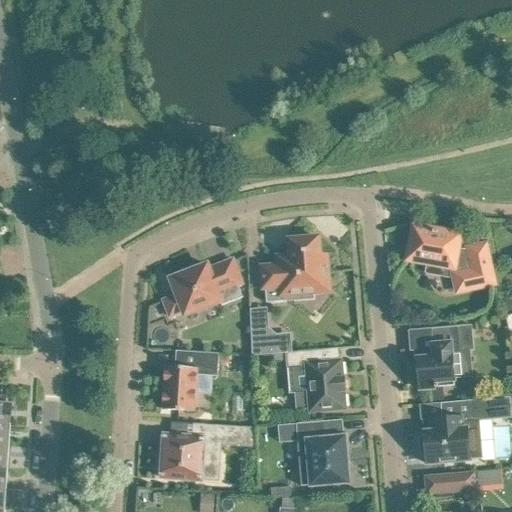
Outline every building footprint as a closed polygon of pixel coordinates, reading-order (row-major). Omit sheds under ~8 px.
[(415,228),(409,260),(429,263),(454,268),(456,276),(459,290),(478,286),(493,282),(490,266),(485,246),(469,249),(470,250),(458,248),(460,236),(456,235),(456,230),(440,227),(439,232),(415,228)] [(320,256),(319,238),(290,240),(291,256),(279,257),(279,266),(263,267),(264,288),(265,288),(267,303),(314,299),(313,293),(329,291),(327,256),(320,256)] [(178,295),(164,301),(170,317),(184,312),(185,316),(201,309),(221,302),(222,306),(243,298),(238,286),(242,284),(233,260),(209,269),(208,265),(206,261),(193,266),(177,272),(179,276),(171,279),(178,295)] [(452,353),(460,352),(475,351),(473,325),(432,329),(433,349),(417,351),(420,389),(455,386),(453,356),(452,356),(452,353)] [(253,356),(274,354),(293,352),(291,333),(276,334),(269,328),(251,329),(253,356)] [(322,362),(321,350),(293,352),(274,354),(274,362),(288,361),(288,367),(306,365),(308,391),(296,393),(298,409),(310,408),(310,412),(346,409),(344,392),(347,392),(346,377),(343,378),(342,360),(322,362)] [(166,366),(163,410),(183,411),(195,412),(197,379),(197,375),(218,376),(218,374),(219,362),(229,363),(230,354),(220,354),(176,351),(176,352),(181,353),(180,367),(166,366)] [(443,388),(432,390),(433,403),(444,402),(443,388)] [(457,393),(448,394),(449,403),(458,402),(457,393)] [(0,425),(8,426),(9,404),(5,403),(5,396),(0,395),(0,425)] [(432,420),(432,431),(424,432),(425,438),(420,438),(421,455),(426,455),(427,464),(471,460),(471,459),(483,458),(479,421),(511,418),(509,398),(458,402),(449,403),(442,403),(443,418),(432,420)] [(298,442),(302,487),(348,482),(346,454),(350,454),(348,433),(330,435),(331,439),(324,440),(323,422),(297,424),(299,442),(298,442)] [(220,482),(221,464),(222,446),(256,448),(255,428),(193,424),(192,437),(165,435),(163,453),(160,458),(160,469),(162,474),(162,478),(220,482)] [(0,446),(7,447),(8,426),(0,425),(0,446)] [(482,490),(505,489),(504,471),(481,472),(482,490)] [(444,475),(446,494),(477,491),(476,472),(444,475)] [(291,487),(271,488),(272,497),(292,499),(291,487)] [(202,494),(200,511),(214,511),(215,495),(202,494)]
